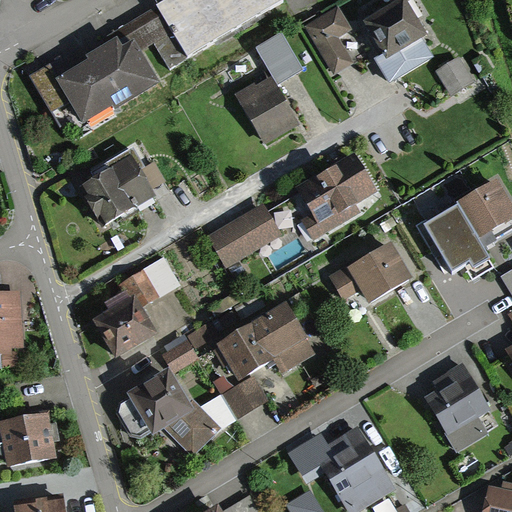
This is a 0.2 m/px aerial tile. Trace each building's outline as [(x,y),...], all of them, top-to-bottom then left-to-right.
[(171,72),(285,4),(282,0),(170,0),(120,30),(127,43),(138,36),(146,50),(155,45),(171,72)] [(404,0),(364,24),(384,57),(377,61),(390,83),(432,58),(422,41),(426,38),(404,0)] [(339,8),(305,27),(333,77),(353,66),(337,38),(351,30),(339,8)] [(50,69),(30,81),(50,114),(69,103),(84,127),(114,110),(116,113),(159,86),(135,45),(123,52),(117,44),(89,61),(92,65),(59,84),(50,69)] [(475,85),(458,58),(436,72),(452,98),(475,85)] [(272,75),(235,95),(264,148),(300,128),(272,75)] [(356,157),(298,191),(313,216),(302,222),(314,242),(361,215),(357,208),(379,195),(356,157)] [(131,162),(79,188),(101,232),(153,206),(131,162)] [(459,206),(460,210),(479,242),(511,223),(511,207),(498,184),(459,206)] [(265,207),(209,239),(227,270),(261,250),(264,255),(286,242),(265,207)] [(494,268),(479,242),(460,210),(428,229),(453,271),(461,267),(465,274),(469,271),(474,280),(494,268)] [(344,299),(360,290),(370,308),(413,282),(392,248),(354,271),(352,267),(332,279),(344,299)] [(104,306),(109,315),(135,299),(141,309),(181,286),(164,257),(116,285),(122,295),(104,306)] [(511,314),(510,316),(511,319),(511,271),(502,278),(511,294),(511,314)] [(20,295),(0,296),(0,356),(24,355),(20,295)] [(109,315),(93,324),(115,363),(158,339),(141,309),(135,299),(109,315)] [(286,307),(217,348),(218,351),(215,353),(226,371),(229,369),(239,386),(223,395),(238,419),(267,402),(252,376),(273,364),(282,377),(315,356),(286,307)] [(188,343),(165,355),(176,375),(200,363),(194,352),(221,338),(212,323),(185,337),(188,343)] [(462,366),(433,383),(438,393),(426,400),(457,454),(488,436),(478,420),(489,414),(462,366)] [(154,440),(167,432),(192,458),(221,433),(193,401),(190,403),(170,371),(126,396),(131,403),(123,408),(121,416),(134,438),(142,439),(151,435),(154,440)] [(49,416),(0,424),(0,425),(1,431),(0,430),(0,457),(6,459),(8,471),(57,462),(49,416)] [(322,435),(290,454),(309,487),(325,478),(345,511),(362,511),(395,492),(358,430),(329,447),(322,435)] [(506,492),(488,489),(483,511),(511,511),(511,487),(507,486),(506,492)] [(320,511),(309,494),(289,507),(291,511),(320,511)] [(380,511),(399,511),(394,498),(377,504),(380,511)] [(222,511),(220,509),(214,511),(257,511),(249,499),(227,511),(222,511)] [(64,511),(64,503),(16,510),(16,511),(64,511)]
